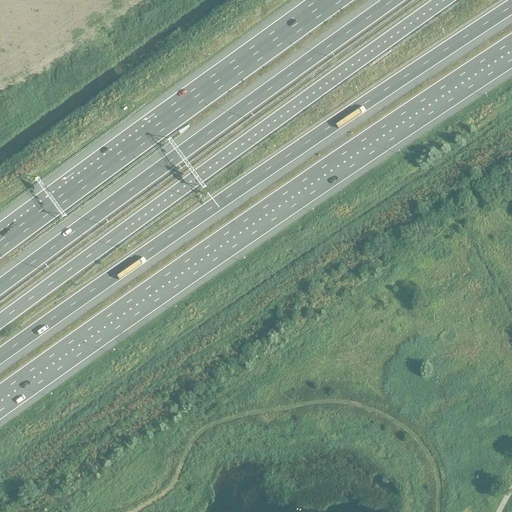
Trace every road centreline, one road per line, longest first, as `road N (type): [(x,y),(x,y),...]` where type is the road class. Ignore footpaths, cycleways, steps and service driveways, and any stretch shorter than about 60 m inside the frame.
road 1 (motorway): [(0,402),(511,50)]
road 2 (motorway): [(0,357),(511,6)]
road 3 (motorway): [(443,0),(0,321)]
road 4 (motorway): [(392,0),(0,285)]
road 5 (motorway): [(332,0),(0,243)]
